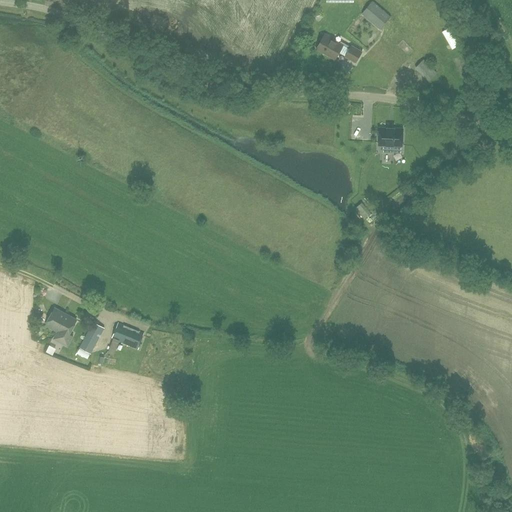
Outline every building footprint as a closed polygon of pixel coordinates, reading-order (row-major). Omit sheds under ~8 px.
[(380,30),(391,17),(373,1),(361,14),(380,30)] [(453,50),(462,45),(451,27),(443,32),(453,50)] [(351,46),(350,47),(340,42),(339,44),(332,40),(332,39),(325,34),(316,49),(335,59),(342,46),(349,50),(345,57),(355,63),(362,52),(351,46)] [(379,52),(372,62),(392,77),(399,67),(379,52)] [(429,81),(436,73),(423,60),(416,68),(429,81)] [(379,128),(379,145),(383,145),(383,152),(391,153),(392,146),(402,146),(403,129),(379,128)] [(68,346),(73,335),(69,333),(77,320),(55,308),(46,325),(57,331),(53,338),(68,346)] [(37,310),(27,318),(36,327),(45,320),(37,310)] [(138,348),(145,332),(118,321),(112,337),(138,348)] [(91,354),(105,328),(93,322),(79,348),(91,354)]
